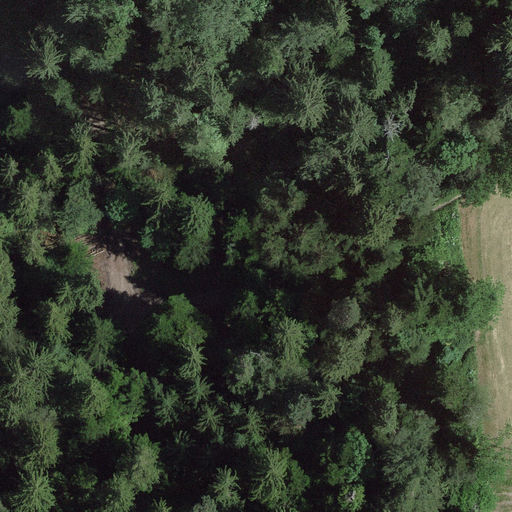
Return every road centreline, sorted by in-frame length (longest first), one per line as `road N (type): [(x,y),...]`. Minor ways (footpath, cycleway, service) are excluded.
road 1 (track): [(78,0),(126,330)]
road 2 (track): [(511,82),(336,26),(285,0)]
road 3 (track): [(126,330),(158,511)]
